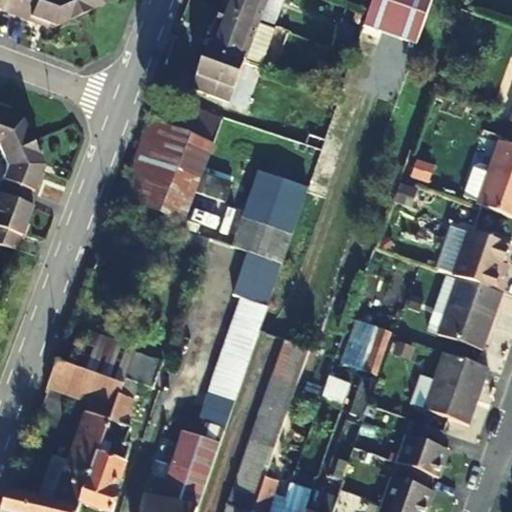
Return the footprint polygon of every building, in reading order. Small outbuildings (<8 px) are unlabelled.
[(0,0),(0,12),(17,19),(24,0),(0,0)] [(24,0),(17,19),(36,26),(38,23),(58,30),(79,21),(70,0),(24,0)] [(70,0),(79,21),(102,13),(107,0),(70,0)] [(228,0),(225,9),(261,23),(270,0),(228,0)] [(431,0),(373,0),(369,14),(420,32),(431,0)] [(209,51),(246,64),(261,23),(225,9),(209,51)] [(261,23),(246,64),(260,70),(276,28),(261,23)] [(246,64),(209,51),(195,88),(231,102),(246,64)] [(136,166),(198,188),(223,121),(224,118),(186,104),(173,132),(149,123),(133,165),(136,166)] [(0,157),(29,144),(20,122),(1,115),(3,111),(0,109),(0,157)] [(476,206),(511,219),(511,147),(498,143),(489,170),(477,203),(476,206)] [(0,184),(0,196),(30,209),(38,189),(33,186),(40,168),(29,144),(0,157),(0,160),(5,172),(0,184)] [(412,176),(426,181),(431,167),(417,162),(412,176)] [(183,226),(198,188),(136,166),(133,165),(119,202),(183,226)] [(462,198),(477,203),(489,170),(474,165),(462,198)] [(260,174),(234,249),(248,255),(239,280),(248,283),(252,273),(257,258),(282,266),(307,191),(260,174)] [(30,209),(0,196),(0,248),(9,251),(13,251),(30,209)] [(178,226),(142,212),(129,245),(165,260),(178,226)] [(439,270),(447,273),(454,275),(470,232),(454,226),(439,270)] [(460,277),(503,292),(508,279),(497,275),(508,244),(470,230),(470,232),(454,275),(460,277)] [(257,258),(252,273),(276,282),(282,266),(257,258)] [(276,282),(252,273),(248,283),(273,292),(276,282)] [(429,325),(442,329),(460,277),(454,275),(447,273),(429,325)] [(503,292),(460,277),(442,329),(440,333),(484,348),(503,292)] [(248,283),(239,280),(233,298),(242,301),(246,288),(248,283)] [(273,292),(248,283),(246,288),(271,297),(273,292)] [(271,297),(246,288),(242,301),(267,309),(271,297)] [(267,309),(242,301),(241,304),(266,312),(267,309)] [(266,312),(241,304),(237,316),(262,324),(266,312)] [(262,324),(237,316),(237,317),(261,326),(262,324)] [(261,326),(237,317),(232,330),(258,338),(261,326)] [(376,376),(391,333),(356,320),(341,364),(376,376)] [(258,338),(232,330),(232,331),(257,340),(258,338)] [(257,340),(232,331),(227,343),(253,352),(257,340)] [(88,343),(77,371),(124,388),(134,360),(88,343)] [(253,352),(227,343),(227,346),(252,354),(253,352)] [(252,354),(227,346),(223,357),(248,365),(252,354)] [(447,353),(442,368),(428,405),(427,409),(471,424),(490,368),(447,353)] [(115,412),(81,507),(95,511),(113,511),(119,499),(114,497),(131,446),(126,443),(131,431),(124,428),(140,385),(154,390),(163,366),(136,355),(134,360),(124,388),(115,412)] [(248,365),(223,357),(222,360),(247,367),(248,365)] [(247,367),(222,360),(218,370),(244,378),(247,367)] [(428,405),(442,368),(427,363),(414,400),(428,405)] [(124,388),(77,371),(58,365),(49,386),(68,394),(66,400),(87,408),(89,402),(115,412),(124,388)] [(244,378),(218,370),(217,373),(243,381),(244,378)] [(243,381),(217,373),(214,385),(238,392),(243,381)] [(330,377),(323,396),(342,403),(349,384),(330,377)] [(256,511),(271,469),(300,386),(276,378),(231,507),(244,511),(256,511)] [(238,392),(214,385),(212,389),(237,397),(238,392)] [(237,397),(212,389),(209,397),(234,406),(237,397)] [(234,406),(209,397),(207,402),(209,403),(232,411),(234,406)] [(89,402),(87,408),(67,464),(53,504),(35,500),(8,494),(1,511),(79,511),(81,507),(115,412),(89,402)] [(232,411),(209,403),(206,411),(229,419),(232,411)] [(229,419),(206,411),(201,425),(224,433),(229,419)] [(400,464),(431,476),(441,479),(450,452),(441,448),(446,434),(415,423),(400,464)] [(183,433),(165,426),(161,436),(179,443),(183,433)] [(145,499),(144,500),(141,511),(197,511),(221,446),(189,434),(183,433),(179,443),(166,481),(161,479),(154,499),(145,499)] [(152,464),(145,499),(154,499),(161,479),(166,481),(179,443),(161,436),(152,464)] [(53,504),(67,464),(51,459),(35,500),(53,504)] [(342,482),(346,467),(324,461),(320,476),(342,482)] [(385,506),(403,511),(428,511),(436,493),(427,490),(431,476),(400,464),(385,506)] [(271,469),(256,511),(287,511),(289,507),(274,503),(283,474),(271,469)] [(310,511),(317,492),(301,490),(293,511),(310,511)]
